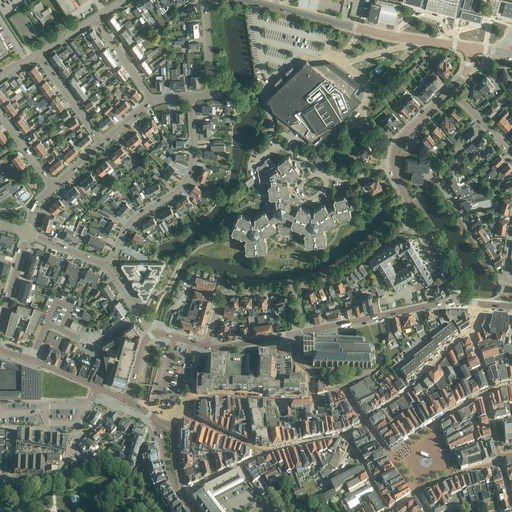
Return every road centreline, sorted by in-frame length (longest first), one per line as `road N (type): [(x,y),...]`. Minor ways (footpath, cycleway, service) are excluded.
road 1 (residential): [(393,165),(349,183),(313,173),(302,155),(275,143),(261,91),(211,95)]
road 2 (unclassified): [(485,304),(474,329),(378,412),(363,421),(344,391)]
road 3 (residential): [(106,265),(128,223),(188,176),(191,96)]
road 4 (secondary): [(293,334),(455,302)]
road 5 (tertiary): [(397,37),(243,0)]
road 6 (residential): [(309,399),(196,399),(178,406),(166,424)]
road 7 (unclassified): [(0,476),(55,476),(97,387)]
road 8 (residential): [(416,219),(337,274),(295,288)]
